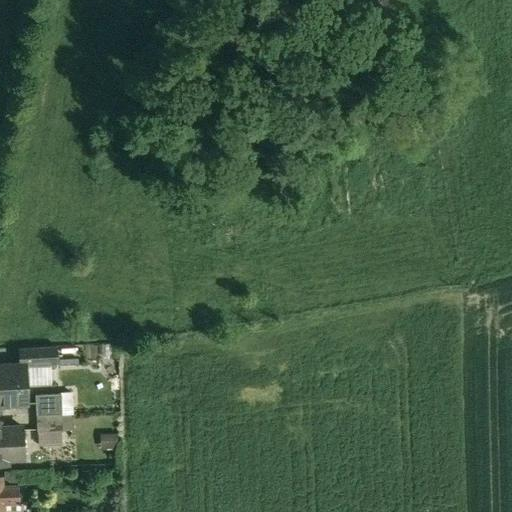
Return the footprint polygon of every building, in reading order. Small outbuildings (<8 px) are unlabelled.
[(62,346),(34,347),(35,359),(54,358),(54,353),(62,353),(62,346)] [(34,347),(13,348),(13,360),(35,359),(34,347)] [(14,364),(0,364),(0,403),(20,403),(19,390),(17,390),(17,389),(15,389),(14,364)] [(62,414),(36,415),(37,431),(62,430),(62,414)] [(0,420),(0,419),(0,465),(7,465),(6,458),(24,457),(23,426),(1,427),(0,420)] [(50,470),(41,470),(4,471),(4,478),(12,479),(19,479),(19,481),(50,481),(50,470)] [(2,486),(1,475),(0,475),(0,511),(22,511),(22,509),(22,503),(20,503),(20,501),(19,501),(19,485),(2,486)]
